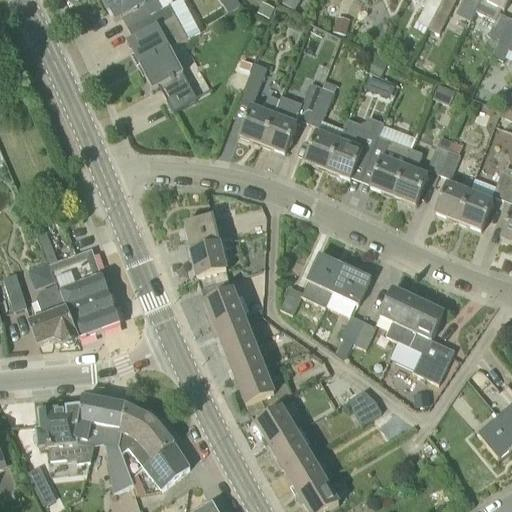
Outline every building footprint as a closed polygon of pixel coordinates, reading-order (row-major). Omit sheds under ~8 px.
[(162,12),(155,0),(103,0),(102,0),(115,24),(121,21),(127,32),(151,19),(170,9),(169,9),(162,12)] [(429,0),(417,25),(428,31),(443,0),(429,0)] [(443,0),(428,31),(439,37),(457,0),(443,0)] [(459,17),(471,23),(482,0),(469,0),(469,2),(467,1),(459,17)] [(510,0),(482,0),(471,23),(472,24),(476,15),(496,25),(488,40),(492,41),(488,48),(495,52),(509,23),(498,18),(500,13),(503,15),(510,0)] [(188,43),(170,9),(151,19),(127,32),(133,43),(126,46),(138,69),(168,54),(169,53),(188,43)] [(511,24),(509,23),(495,52),(497,52),(493,60),(504,65),(511,48),(511,24)] [(168,54),(138,69),(151,93),(159,89),(167,105),(190,92),(169,53),(168,54)] [(254,67),(250,77),(240,101),(252,106),(266,72),(254,67)] [(296,122),(307,127),(324,86),(313,81),(310,87),(296,122)] [(336,90),(324,86),(307,127),(319,132),(333,97),(336,90)] [(262,114),(250,110),(238,140),(261,149),(273,119),(274,119),(279,104),(268,100),(262,114)] [(274,119),(273,119),(261,149),(285,158),(297,128),(274,119)] [(345,129),(338,145),(326,176),(350,185),(356,168),(365,172),(377,142),(356,134),(345,129)] [(303,166),(326,176),(338,145),(315,136),(303,166)] [(377,142),(365,172),(375,175),(369,191),(392,200),(410,155),(389,147),(377,142)] [(439,179),(452,146),(441,142),(438,150),(437,150),(427,174),(439,179)] [(452,146),(439,179),(451,183),(460,159),(459,158),(462,150),(452,146)] [(410,155),(392,200),(416,210),(428,179),(415,174),(421,160),(410,155)] [(492,201),(503,206),(511,184),(511,180),(502,177),(492,201)] [(511,184),(503,206),(511,209),(511,184)] [(457,227),(468,196),(447,187),(434,217),(457,227)] [(480,236),(493,206),(468,196),(457,227),(480,236)] [(499,242),(511,247),(511,212),(499,242)] [(220,247),(213,220),(184,228),(190,255),(220,247)] [(54,233),(37,239),(40,247),(57,240),(54,233)] [(198,283),(217,278),(220,288),(229,286),(229,285),(226,275),(227,275),(220,247),(190,255),(198,283)] [(120,328),(102,280),(102,279),(101,280),(92,253),(49,269),(60,295),(79,343),(120,328)] [(319,258),(306,286),(308,287),(303,297),(290,291),(279,313),(292,319),(301,301),(325,312),(331,298),(332,298),(345,271),(319,258)] [(49,269),(48,269),(55,290),(39,296),(35,303),(42,322),(30,327),(38,349),(60,341),(63,349),(64,349),(68,350),(75,348),(77,344),(79,343),(60,295),(49,269)] [(332,298),(357,310),(370,283),(345,271),(332,298)] [(13,317),(14,316),(27,312),(17,278),(2,283),(13,317)] [(202,295),(206,306),(202,308),(207,321),(211,320),(216,332),(243,321),(229,286),(220,288),(202,295)] [(385,341),(398,347),(405,332),(418,306),(392,293),(379,320),(392,326),(385,341)] [(443,318),(418,306),(405,332),(398,347),(422,358),(413,377),(438,389),(454,356),(430,345),(443,318)] [(353,348),(363,326),(350,320),(340,342),(353,348)] [(226,358),(253,348),(243,321),(216,332),(226,358)] [(363,326),(353,348),(365,353),(375,331),(363,326)] [(253,348),(226,358),(236,383),(263,373),(253,348)] [(236,383),(244,405),(249,415),(291,399),(288,391),(272,397),(263,373),(236,383)] [(349,402),(361,427),(382,417),(371,392),(349,402)] [(118,451),(121,439),(126,411),(82,402),(80,412),(74,442),(77,443),(77,442),(88,445),(89,438),(107,442),(106,448),(113,498),(132,491),(121,458),(118,451)] [(126,411),(121,439),(118,451),(121,458),(128,453),(144,473),(153,465),(174,449),(158,429),(149,421),(126,411)] [(76,446),(77,443),(74,442),(80,412),(39,416),(41,434),(37,435),(37,438),(34,442),(35,447),(39,450),(39,453),(49,452),(51,465),(76,462),(77,468),(90,466),(94,450),(76,446)] [(255,427),(270,451),(295,436),(281,412),(255,427)] [(511,412),(500,423),(511,437),(511,412)] [(511,451),(511,437),(500,423),(478,441),(497,464),(511,451)] [(284,475),(310,460),(295,436),(270,451),(284,475)] [(174,449),(153,465),(144,473),(162,495),(190,473),(175,449),(174,450),(174,449)] [(324,484),(310,460),(284,475),(299,499),(324,484)] [(324,484),(299,499),(306,511),(331,511),(339,508),(324,484)]
